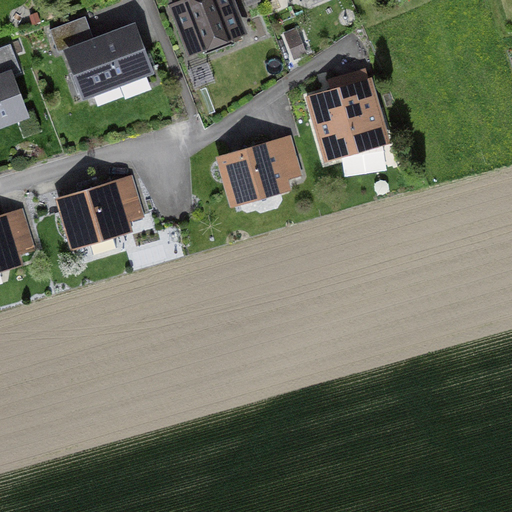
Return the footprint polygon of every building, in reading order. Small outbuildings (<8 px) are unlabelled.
[(231,0),(185,0),(166,7),(188,62),(247,40),(231,0)] [(155,75),(136,23),(65,49),(83,101),(155,75)] [(13,72),(0,76),(0,129),(29,119),(13,72)] [(392,144),(373,79),(306,97),(324,163),(392,144)] [(292,136),(218,159),(233,207),(307,184),(292,136)] [(135,179),(57,202),(72,252),(149,230),(135,179)] [(24,213),(0,220),(0,273),(38,262),(24,213)]
